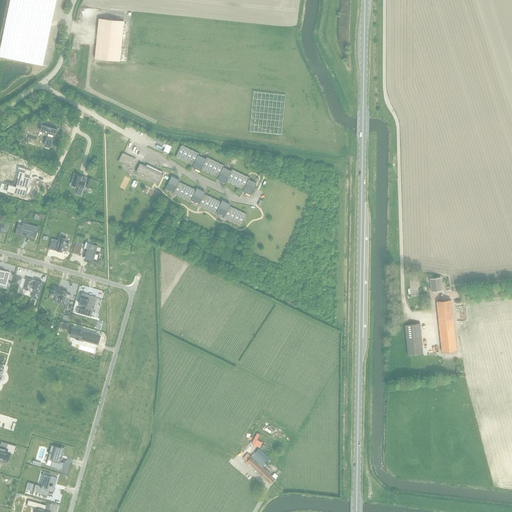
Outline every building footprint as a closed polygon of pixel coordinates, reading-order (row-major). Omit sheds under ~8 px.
[(0,57),(42,65),(56,0),(10,0),(0,48),(0,57)] [(124,21),(99,18),(95,58),(120,61),(124,21)] [(42,124),(40,130),(48,133),(44,146),(51,147),(55,135),(56,135),(58,128),(56,128),(42,124)] [(181,145),(175,157),(193,165),(192,167),(200,171),(201,169),(205,159),(198,155),(199,153),(181,145)] [(122,151),(118,160),(132,167),(135,160),(132,158),(133,157),(122,151)] [(226,181),(231,171),(223,167),(224,165),(206,157),(205,159),(201,169),(218,177),(217,179),(225,183),(226,181)] [(140,163),(136,172),(159,183),(163,174),(161,173),(162,171),(146,164),(146,166),(140,163)] [(1,183),(0,186),(0,191),(7,194),(8,191),(22,195),(22,196),(25,196),(29,180),(28,180),(31,170),(19,167),(18,171),(20,172),(17,180),(18,180),(16,187),(1,183)] [(231,171),(226,181),(243,189),(242,191),(251,195),(256,183),(249,179),(249,177),(232,169),(231,171)] [(74,174),(71,184),(79,186),(76,194),(81,195),(83,188),(85,182),(80,181),(82,176),(74,174)] [(191,200),(196,190),(179,181),(180,180),(171,176),(166,188),(173,191),(173,193),(190,202),(191,200)] [(196,190),(191,200),(199,203),(198,205),(216,214),(217,212),(221,202),(204,193),(205,192),(197,188),(196,190)] [(221,202),(217,212),(224,215),(223,217),(241,226),(247,214),(229,206),(230,204),(222,200),(221,202)] [(17,225),(15,232),(24,235),(24,233),(26,233),(25,236),(25,237),(26,237),(30,238),(31,237),(35,238),(39,227),(22,222),(21,226),(17,225)] [(53,240),(51,247),(56,248),(56,250),(63,252),(65,245),(68,246),(69,243),(65,242),(66,238),(60,236),(58,242),(53,240)] [(84,246),(83,250),(86,251),(85,256),(87,257),(86,259),(92,260),(92,261),(98,262),(99,259),(98,259),(100,255),(96,254),(96,253),(95,253),(98,245),(93,244),(89,242),(88,247),(84,246)] [(75,244),(73,253),(79,254),(81,249),(82,246),(75,244)] [(0,283),(2,284),(3,280),(7,282),(10,272),(0,269),(0,283)] [(15,276),(13,283),(19,285),(21,278),(15,276)] [(26,277),(23,288),(29,290),(30,287),(34,288),(31,296),(37,298),(42,282),(36,280),(35,282),(32,281),(32,279),(26,277)] [(431,291),(442,290),(441,277),(430,278),(431,291)] [(52,285),(50,294),(59,296),(58,301),(68,304),(71,294),(66,293),(67,291),(58,288),(58,287),(52,285)] [(80,297),(79,304),(86,306),(85,310),(78,307),(76,312),(91,316),(92,312),(96,297),(86,295),(85,299),(80,297)] [(442,352),(456,350),(451,300),(437,301),(442,352)] [(59,327),(68,329),(69,323),(61,321),(59,327)] [(408,355),(423,353),(420,323),(405,325),(408,355)] [(73,327),(70,336),(76,337),(75,337),(81,339),(97,344),(100,335),(84,330),(78,328),(78,329),(73,327)] [(251,443),(259,448),(262,442),(256,439),(259,434),(256,433),(251,443)] [(0,456),(8,459),(10,453),(14,454),(16,445),(7,443),(6,448),(0,446),(0,456)] [(50,453),(49,459),(52,460),(50,466),(61,469),(63,463),(59,462),(60,460),(61,457),(62,454),(63,454),(64,448),(51,445),(49,452),(50,453)] [(262,467),(270,458),(259,448),(255,453),(252,457),(249,454),(245,459),(247,461),(247,462),(270,484),(278,476),(274,473),(272,476),(262,467)] [(35,484),(33,491),(47,495),(49,490),(53,491),(54,488),(57,477),(46,474),(43,486),(35,484)] [(28,482),(26,488),(32,490),(34,483),(28,482)] [(28,499),(27,504),(37,507),(35,511),(46,511),(47,509),(45,509),(47,504),(28,499)]
